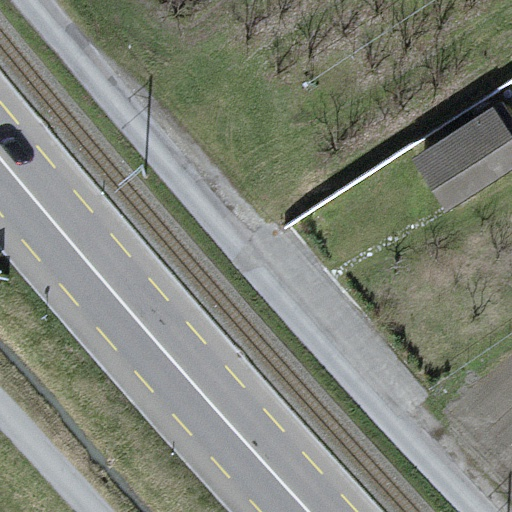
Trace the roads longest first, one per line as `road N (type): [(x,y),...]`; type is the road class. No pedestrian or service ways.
road 1 (unclassified): [(474,511),(29,0)]
road 2 (primary): [(0,154),(311,511)]
road 3 (unclassified): [(102,511),(0,402)]
